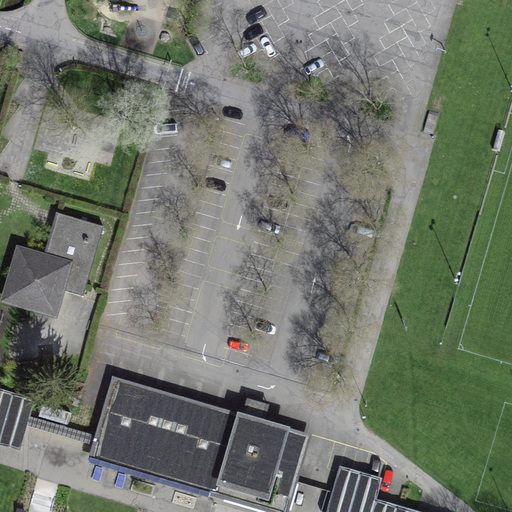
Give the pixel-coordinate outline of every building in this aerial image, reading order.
[(6,300),(53,314),(60,291),(83,297),(103,228),(56,214),(43,259),(20,253),(6,300)] [(74,382),(68,399),(79,403),(85,385),(74,382)] [(116,384),(100,438),(97,447),(212,480),(211,485),(222,489),(223,484),(286,502),(304,439),(262,427),(268,406),(248,400),(241,421),(116,384)] [(0,418),(97,447),(100,438),(29,418),(33,405),(0,395),(0,418)] [(399,511),(374,505),(381,484),(339,472),(326,511),(399,511)]
